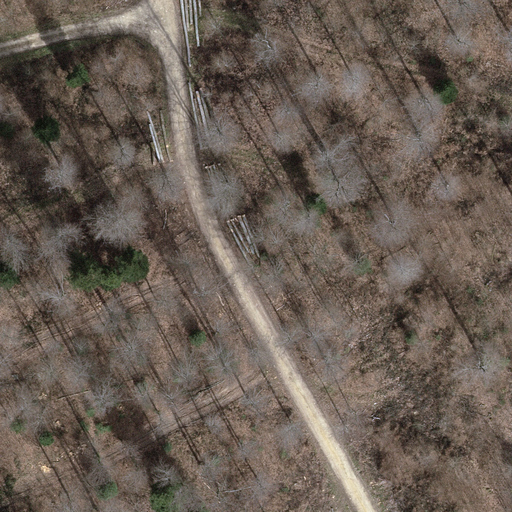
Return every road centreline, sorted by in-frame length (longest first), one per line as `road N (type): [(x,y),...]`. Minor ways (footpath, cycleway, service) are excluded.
road 1 (track): [(160,0),(196,198),(369,511)]
road 2 (track): [(0,52),(163,13)]
